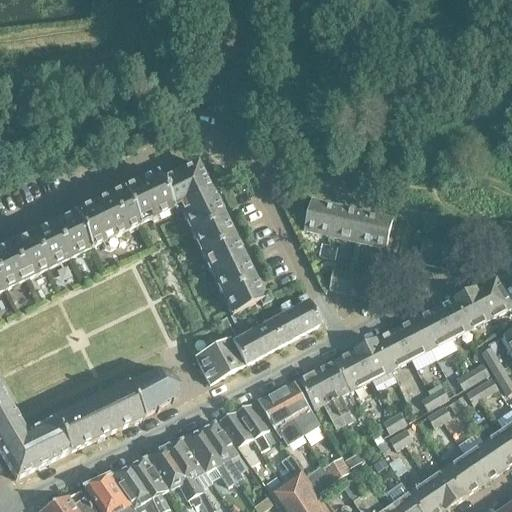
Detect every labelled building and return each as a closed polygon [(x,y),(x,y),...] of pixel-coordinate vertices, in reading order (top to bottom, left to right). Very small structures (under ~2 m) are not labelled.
[(285,104),(307,107),(315,66),(321,68),(313,112),(323,114),(326,98),(339,100),(345,64),(318,59),(319,55),(344,60),(350,30),(344,29),(346,18),(323,14),(325,0),(269,0),(251,108),(284,114),(285,104)] [(5,91),(6,91),(13,148),(12,149),(13,155),(14,155),(14,157),(21,157),(21,155),(21,149),(20,149),(13,91),(14,91),(13,85),(12,85),(12,84),(4,85),(5,91)] [(181,215),(214,200),(213,198),(212,199),(196,165),(159,183),(155,175),(122,191),(139,227),(178,208),(181,215)] [(113,240),(139,227),(122,191),(74,215),(91,251),(101,246),(103,251),(109,253),(114,250),(116,245),(113,240)] [(214,200),(181,215),(191,235),(223,219),(214,200)] [(331,238),(338,208),(312,202),(305,232),(331,238)] [(359,245),(365,214),(338,208),(331,238),(359,245)] [(365,214),(359,245),(386,251),(393,220),(365,214)] [(52,225),(69,261),(91,251),(74,215),(52,225)] [(223,219),(191,235),(201,255),(233,239),(223,219)] [(30,236),(48,271),(69,261),(52,225),(30,236)] [(9,246),(26,282),(48,271),(30,236),(9,246)] [(233,239),(201,255),(211,276),(243,260),(233,239)] [(180,241),(164,254),(183,277),(200,264),(180,241)] [(419,262),(456,271),(461,253),(423,244),(419,262)] [(0,250),(0,284),(4,293),(26,282),(9,246),(0,250)] [(326,260),(329,248),(322,246),(319,258),(326,260)] [(329,248),(326,260),(335,262),(338,250),(329,248)] [(243,260),(211,276),(220,296),(253,280),(243,260)] [(374,301),(378,283),(333,273),(330,291),(374,301)] [(253,280),(220,296),(231,317),(258,304),(261,309),(270,304),(265,295),(261,297),(253,280)] [(476,290),(492,322),(511,311),(511,306),(497,281),(477,291),(476,290)] [(476,290),(456,300),(472,332),(492,322),(476,290)] [(455,302),(437,311),(453,342),(472,332),(456,300),(455,301),(455,302)] [(292,312),(287,303),(278,308),(283,317),(269,324),(282,348),(319,328),(306,304),(292,312)] [(437,311),(417,322),(433,352),(439,363),(458,353),(453,342),(437,311)] [(220,330),(228,325),(225,319),(217,323),(220,330)] [(413,362),(417,360),(433,352),(417,322),(398,332),(413,362)] [(269,324),(236,342),(233,343),(246,367),(282,348),(269,324)] [(223,337),(232,332),(228,325),(220,330),(223,337)] [(231,340),(233,343),(236,342),(232,332),(223,337),(226,342),(231,340)] [(398,332),(378,342),(393,372),(413,362),(398,332)] [(511,333),(503,338),(511,354),(511,333)] [(246,367),(233,343),(231,340),(226,342),(194,359),(196,362),(209,387),(246,367)] [(393,372),(378,342),(377,342),(376,342),(358,351),(374,382),(393,372)] [(491,349),(481,355),(507,398),(511,395),(511,383),(506,374),(510,371),(508,368),(504,370),(491,349)] [(355,354),(335,364),(351,394),(374,382),(358,351),(355,353),(355,354)] [(317,373),(345,427),(346,427),(346,428),(353,425),(348,415),(349,415),(341,399),(351,394),(335,364),(317,373)] [(469,374),(476,386),(490,378),(483,366),(469,374)] [(168,376),(157,374),(157,370),(154,370),(154,373),(143,380),(141,377),(139,378),(140,380),(128,388),(126,386),(53,422),(69,454),(86,446),(144,420),(143,419),(155,412),(157,414),(160,412),(158,409),(169,403),(172,405),(173,402),(171,400),(176,392),(179,390),(178,387),(175,389),(169,378),(171,376),(169,374),(168,376)] [(336,432),(345,427),(317,373),(299,383),(314,413),(323,409),(336,432)] [(462,394),(476,386),(469,374),(455,382),(462,394)] [(478,389),(485,401),(498,393),(491,381),(478,389)] [(294,385),(278,394),(293,422),(303,438),(319,428),(294,385)] [(471,409),(485,401),(478,389),(464,397),(471,409)] [(431,397),(438,409),(449,402),(442,390),(431,397)] [(69,454),(53,422),(24,436),(0,393),(0,455),(15,481),(69,454)] [(295,443),(303,438),(293,422),(278,394),(260,403),(279,440),(282,439),(287,447),(295,443)] [(427,415),(438,409),(431,397),(420,403),(427,415)] [(236,416),(254,442),(260,454),(269,450),(262,437),(269,433),(251,408),(236,416)] [(435,415),(442,427),(450,421),(443,410),(435,415)] [(391,420),(398,432),(406,427),(399,415),(391,420)] [(433,432),(442,427),(435,415),(426,420),(433,432)] [(247,446),(254,442),(236,416),(220,424),(246,462),(251,470),(259,465),(253,453),(251,454),(247,446)] [(389,437),(398,432),(391,420),(382,425),(389,437)] [(224,466),(236,485),(238,484),(244,480),(241,476),(247,472),(239,459),(216,425),(201,433),(223,466),(224,466)] [(397,437),(404,449),(413,444),(415,448),(427,442),(417,425),(397,437)] [(511,426),(503,433),(511,446),(511,426)] [(201,433),(182,442),(205,476),(205,475),(207,479),(218,474),(228,490),(234,486),(236,489),(239,487),(237,485),(236,485),(224,466),(223,466),(201,433)] [(371,436),(382,457),(389,453),(384,443),(383,443),(378,433),(371,436)] [(503,474),(511,467),(511,446),(503,433),(484,445),(503,474)] [(477,435),(459,447),(466,457),(485,486),(503,474),(484,445),(477,435)] [(395,455),(404,449),(397,437),(388,443),(395,455)] [(213,511),(201,492),(211,486),(205,475),(205,476),(182,442),(170,448),(169,448),(164,451),(188,485),(196,499),(197,499),(201,506),(205,511),(213,511)] [(194,510),(201,506),(197,499),(196,499),(188,485),(164,451),(147,460),(169,494),(179,489),(187,504),(188,503),(190,507),(192,506),(194,510)] [(344,463),(349,471),(364,463),(359,455),(344,463)] [(466,499),(485,486),(466,457),(447,470),(466,499)] [(291,478),(300,472),(290,458),(281,464),(291,478)] [(153,503),(157,511),(168,511),(161,498),(169,494),(147,460),(129,469),(153,503)] [(349,471),(344,463),(342,460),(324,470),(335,487),(352,475),(349,471)] [(157,511),(153,503),(129,469),(111,478),(133,511),(134,511),(157,511)] [(466,499),(447,470),(428,483),(448,511),(466,500),(466,499)] [(269,494),(267,495),(279,511),(325,511),(321,504),(316,498),(307,483),(300,472),(291,478),(281,485),(281,486),(270,493),(269,494)] [(316,478),(307,483),(316,498),(327,490),(318,477),(316,478)] [(111,478),(85,491),(100,511),(134,511),(133,511),(111,478)] [(270,493),(281,486),(276,480),(266,487),(270,493)] [(448,511),(428,483),(409,496),(399,481),(398,482),(401,485),(418,511),(448,511)] [(370,511),(362,500),(350,482),(341,488),(358,511),(370,511)] [(418,511),(401,485),(384,496),(391,507),(394,511),(418,511)] [(382,511),(371,494),(362,500),(370,511),(394,511),(391,507),(383,511),(382,511)] [(83,511),(91,507),(86,499),(74,507),(68,499),(43,511),(83,511)] [(266,499),(253,508),(256,511),(265,511),(272,507),(266,499)]
